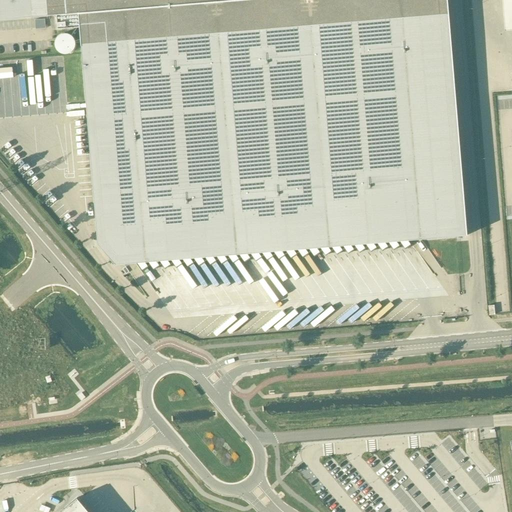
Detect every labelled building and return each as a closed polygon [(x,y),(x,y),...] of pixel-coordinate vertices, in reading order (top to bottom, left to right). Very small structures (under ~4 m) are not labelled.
[(122,264),(467,235),(447,0),(0,0),(0,19),(56,15),(57,29),(80,27),(98,244),(116,264),(122,264)] [(54,47),(56,50),(58,53),(61,55),(64,56),(68,56),(71,54),(74,51),(76,48),(76,44),(75,41),(73,37),(70,35),(67,34),(63,34),(60,35),(57,37),(55,40),(54,44),(54,47)] [(59,113),(59,85),(37,86),(37,113),(59,113)] [(252,331),(274,315),(271,312),(249,327),(252,331)] [(59,511),(90,511),(78,497),(59,511)]
